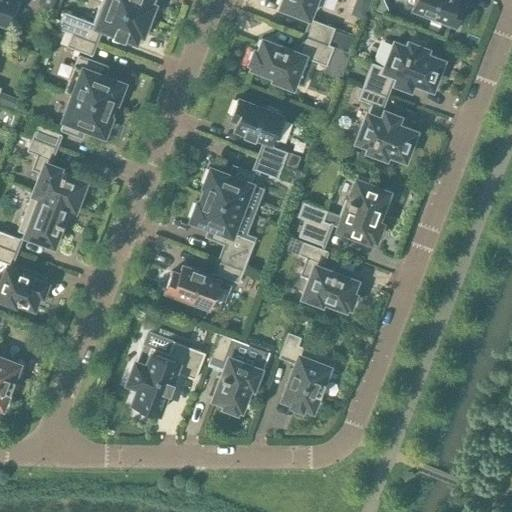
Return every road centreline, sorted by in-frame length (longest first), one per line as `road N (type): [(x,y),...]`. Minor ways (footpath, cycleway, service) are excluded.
road 1 (residential): [(511,17),(350,439),(311,459),(42,457)]
road 2 (residential): [(216,0),(42,457)]
